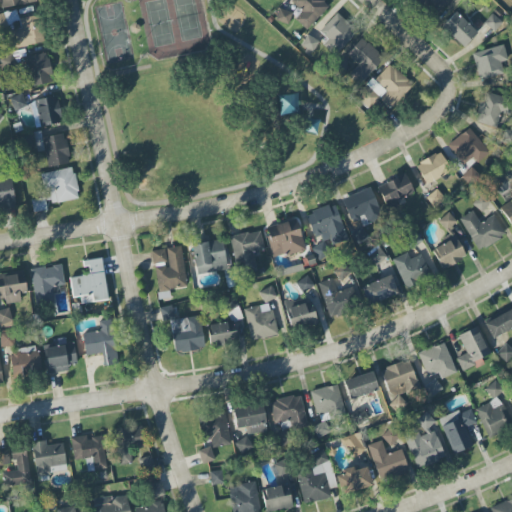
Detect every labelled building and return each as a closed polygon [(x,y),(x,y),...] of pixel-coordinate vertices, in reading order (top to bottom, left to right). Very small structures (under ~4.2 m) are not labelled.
[(0,0),(0,1),(1,9),(36,2),(35,0),(0,0)] [(307,30),(329,6),(322,0),(291,0),(302,10),(294,19),(307,30)] [(451,0),(417,0),(435,17),(451,0)] [(275,19),(287,25),(292,14),(280,8),(275,19)] [(4,25),(18,24),(18,12),(4,12),(4,25)] [(477,33),(455,12),(442,27),(463,47),(477,33)] [(357,32),(336,13),(320,31),(328,39),(323,44),(335,56),(357,32)] [(494,32),(502,23),(492,14),(484,22),(494,32)] [(14,50),(44,42),(37,15),(19,20),(21,28),(9,31),(14,50)] [(384,59),(362,38),(347,54),(358,65),(347,76),(358,86),(384,59)] [(471,54),(480,81),(503,73),(500,63),(508,60),(503,44),(471,54)] [(24,57),(31,87),(52,82),(45,53),(24,57)] [(355,96),(368,109),(379,99),(389,109),(413,86),(390,63),(355,96)] [(510,101),(485,91),(474,120),(499,130),(510,101)] [(8,99),(13,112),(27,106),(21,93),(8,99)] [(279,116),(298,115),(298,94),(278,95),(279,116)] [(37,125),(60,124),(59,98),(36,99),(37,125)] [(490,153),(469,128),(448,146),(464,165),(472,158),(477,164),(490,153)] [(45,151),(47,167),(69,163),(64,134),(42,138),(40,131),(34,133),(37,152),(45,151)] [(451,172),(440,152),(415,166),(426,185),(451,172)] [(79,199),(72,167),(40,174),(44,190),(49,189),(52,204),(79,199)] [(413,195),(406,175),(377,186),(385,205),(413,195)] [(0,208),(16,206),(10,177),(0,178),(0,208)] [(367,224),(382,218),(369,187),(341,199),(350,222),(364,217),(367,224)] [(444,200),(437,190),(426,197),(433,208),(444,200)] [(335,204),(306,214),(316,245),(313,247),(317,260),(332,255),(329,246),(347,240),(335,204)] [(476,251),(505,238),(495,215),(479,223),(473,211),(460,218),(476,251)] [(446,231),(456,222),(448,213),(438,221),(446,231)] [(305,250),(296,219),(264,228),(273,259),(305,250)] [(351,232),(356,244),(367,239),(362,227),(351,232)] [(237,274),(256,270),(253,252),(264,250),(260,231),(230,237),(237,274)] [(433,249),(442,269),(465,259),(453,233),(440,238),(443,244),(433,249)] [(193,244),(195,274),(229,271),(226,241),(193,244)] [(151,251),(152,263),(168,261),(169,266),(155,268),(158,292),(187,288),(182,247),(151,251)] [(385,258),(378,249),(368,256),(376,266),(385,258)] [(431,276),(420,254),(410,259),(406,253),(392,260),(407,289),(431,276)] [(85,260),(86,275),(69,277),(72,298),(80,297),(80,304),(107,301),(102,258),(85,260)] [(64,286),(62,266),(31,268),(34,304),(53,303),(52,287),(64,286)] [(347,267),(336,269),(337,281),(349,279),(347,267)] [(0,275),(0,303),(20,301),(20,293),(26,292),(24,273),(0,275)] [(361,288),(369,306),(398,293),(390,275),(361,288)] [(297,281),(301,292),(313,289),(309,277),(297,281)] [(318,283),(329,318),(350,312),(347,302),(355,300),(351,288),(338,292),(333,278),(318,283)] [(259,292),(264,303),(276,298),(271,287),(259,292)] [(313,301),(285,305),(289,329),(316,325),(313,301)] [(277,335),(270,303),(244,309),(250,341),(277,335)] [(169,321),(175,354),(205,349),(199,316),(174,320),(172,306),(159,308),(162,322),(169,321)] [(0,310),(0,328),(11,326),(9,309),(0,310)] [(511,309),(484,323),(492,339),(511,328),(511,309)] [(86,356),(104,353),(106,367),(119,364),(111,320),(98,322),(100,331),(82,334),(86,356)] [(236,343),(234,322),(209,325),(211,345),(236,343)] [(458,336),(466,354),(456,358),(461,369),(491,356),(478,327),(458,336)] [(0,346),(12,348),(14,335),(1,334),(0,341),(0,346)] [(441,379),(456,374),(444,343),(418,352),(427,377),(439,373),(441,379)] [(511,353),(511,349),(505,343),(496,354),(505,362),(511,353)] [(69,371),(68,365),(77,364),(74,344),(44,348),(48,374),(69,371)] [(39,375),(38,349),(11,350),(12,376),(39,375)] [(380,370),(390,398),(419,387),(408,360),(380,370)] [(349,400),(378,391),(373,372),(343,381),(349,400)] [(443,389),(435,379),(424,387),(431,397),(443,389)] [(485,389),(494,399),(503,391),(494,381),(485,389)] [(318,421),(344,415),(338,385),(311,391),(318,421)] [(274,424),(280,423),(282,432),(307,427),(300,395),(269,402),(274,424)] [(485,435),(510,427),(500,400),(476,408),(485,435)] [(233,408),(235,429),(245,427),(246,435),(266,433),(263,405),(233,408)] [(440,419),(453,454),(473,447),(466,428),(476,424),(470,408),(440,419)] [(229,445),(226,413),(203,416),(206,448),(229,445)] [(418,418),(423,434),(406,440),(415,468),(444,458),(429,414),(418,418)] [(329,433),(324,422),(312,427),(318,438),(329,433)] [(113,430),(119,466),(132,463),(130,450),(144,447),(140,426),(113,430)] [(365,451),(357,433),(342,439),(350,458),(365,451)] [(71,439),(74,460),(85,459),(87,472),(106,469),(102,435),(71,439)] [(253,447),(247,436),(235,443),(242,454),(253,447)] [(32,442),(36,477),(50,475),(49,465),(65,463),(63,444),(46,446),(45,441),(32,442)] [(386,454),(382,441),(368,445),(379,481),(411,472),(404,449),(386,454)] [(25,447),(10,449),(12,462),(16,461),(17,471),(2,473),(4,487),(31,483),(25,447)] [(211,447),(198,451),(202,464),(215,460),(211,447)] [(0,464),(10,463),(7,449),(0,449),(0,464)] [(303,504),(332,498),(322,452),(311,454),(314,468),(296,472),(303,504)] [(139,459),(141,471),(154,469),(152,456),(139,459)] [(371,486),(365,468),(354,471),(353,468),(336,473),(342,495),(371,486)] [(223,484),(222,471),(210,472),(211,485),(223,484)] [(135,511),(163,511),(162,499),(163,498),(162,482),(145,484),(147,503),(134,504),(135,511)] [(232,511),(259,511),(256,483),(229,486),(232,511)] [(269,511),(292,507),(288,484),(262,490),(266,511),(269,511)] [(129,511),(128,495),(92,499),(93,511),(129,511)] [(511,511),(511,497),(489,507),(491,511),(511,511)]
